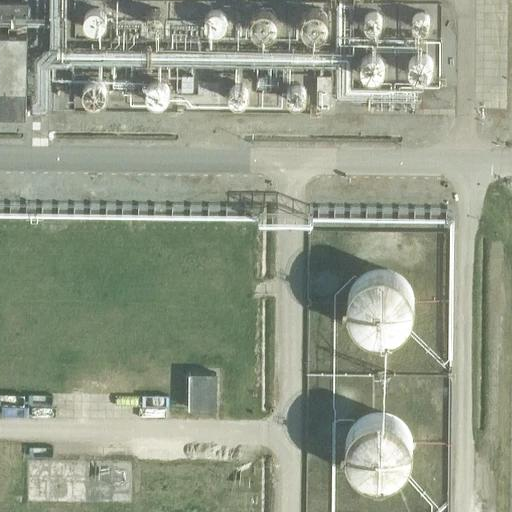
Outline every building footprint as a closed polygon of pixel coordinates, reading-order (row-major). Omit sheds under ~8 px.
[(96,0),(90,21),(110,27),(117,0),(96,0)] [(0,116),(25,116),(26,35),(0,34),(0,116)] [(205,73),(204,94),(223,95),(225,74),(205,73)] [(459,357),(458,220),(370,221),(370,234),(346,234),(346,358),(459,357)] [(216,372),(189,372),(188,408),(216,408),(216,372)] [(342,455),(395,486),(432,424),(422,418),(430,406),(387,380),(342,455)] [(138,454),(33,453),(33,496),(138,497),(138,454)]
